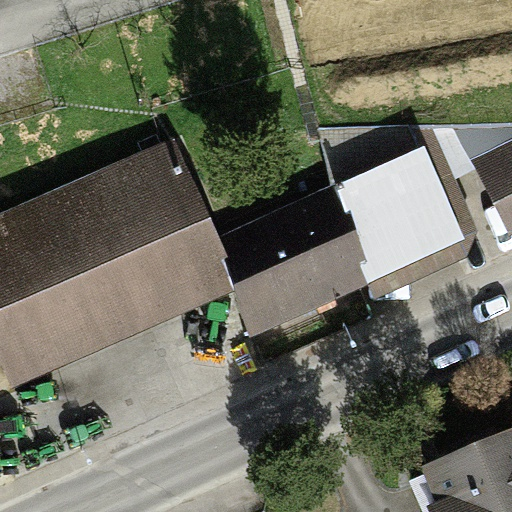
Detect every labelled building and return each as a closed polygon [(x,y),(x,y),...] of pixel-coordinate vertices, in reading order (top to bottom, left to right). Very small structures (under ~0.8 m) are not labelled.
[(511,144),(470,165),(502,232),(511,227),(511,144)] [(168,163),(0,229),(0,392),(2,397),(226,309),(202,251),(168,163)] [(327,202),(360,284),(451,248),(418,166),(327,202)] [(327,202),(202,251),(226,309),(242,349),(366,300),(360,284),(327,202)] [(511,511),(511,445),(411,492),(419,511),(511,511)]
